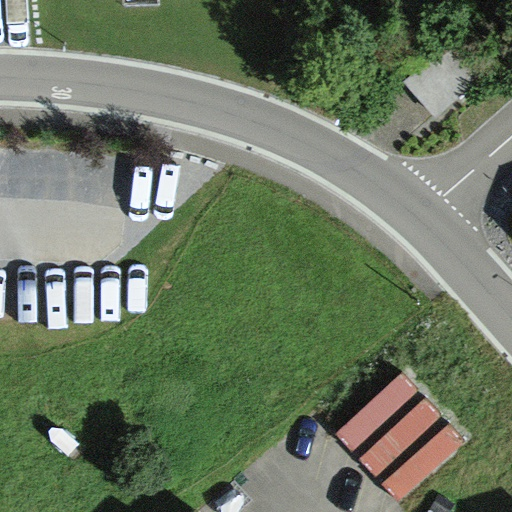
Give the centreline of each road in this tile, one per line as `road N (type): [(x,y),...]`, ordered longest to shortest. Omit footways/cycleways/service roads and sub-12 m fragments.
road 1 (residential): [(415,213),(344,159),(203,99),(56,77),(0,78)]
road 2 (residential): [(511,314),(415,213)]
road 3 (residential): [(415,213),(511,134)]
